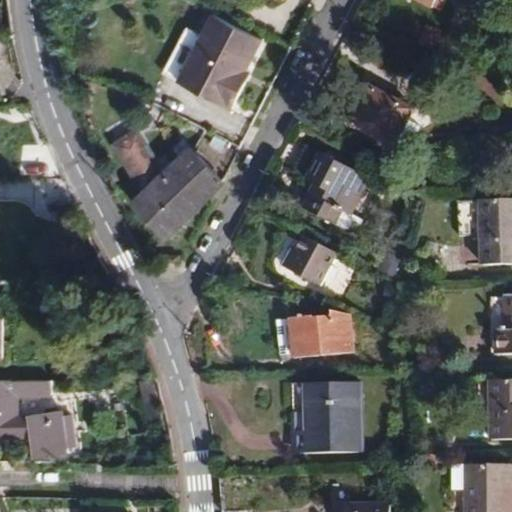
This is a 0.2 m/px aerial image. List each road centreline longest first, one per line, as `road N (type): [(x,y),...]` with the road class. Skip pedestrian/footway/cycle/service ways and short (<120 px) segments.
road 1 (residential): [(159,320),(199,274),(342,0)]
road 2 (tertiary): [(159,320),(78,170),(27,0)]
road 3 (tertiary): [(202,511),(159,320)]
